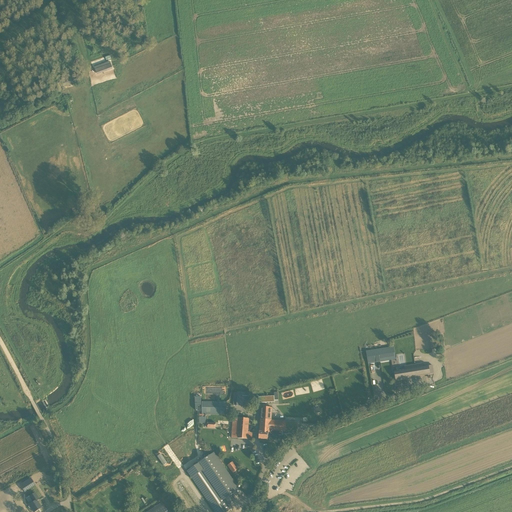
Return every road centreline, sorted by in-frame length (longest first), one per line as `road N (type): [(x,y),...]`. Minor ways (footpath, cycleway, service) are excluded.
road 1 (unclassified): [(247,511),(263,470),(286,442),(373,405)]
road 2 (unclassified): [(67,511),(65,474),(31,395)]
